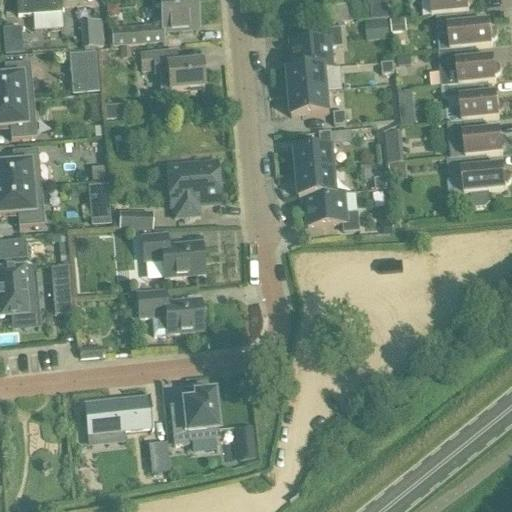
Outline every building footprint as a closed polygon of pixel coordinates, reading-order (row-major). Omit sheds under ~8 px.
[(16,0),(18,18),(60,15),(59,0),(16,0)] [(175,0),(151,2),(150,2),(153,28),(111,31),(113,47),(162,43),(161,35),(197,32),(194,0),(175,0)] [(357,18),(355,7),(353,0),(323,0),(327,26),(357,22),(357,18)] [(418,0),(419,3),(429,2),(431,18),(435,17),(448,16),(464,14),(468,14),(468,7),(469,7),(472,5),(473,3),(472,0),(418,0)] [(355,7),(357,18),(367,17),(366,5),(355,7)] [(106,9),(107,19),(114,18),(117,15),(116,7),(105,8),(106,9)] [(448,16),(435,17),(439,52),(449,51),(449,52),(467,50),(492,48),(491,41),(492,41),(495,40),(496,37),(496,34),(494,31),(490,30),(489,23),(465,26),(464,14),(448,16)] [(391,23),(392,34),(406,32),(404,22),(391,23)] [(101,23),(80,25),(81,50),(102,49),(101,23)] [(366,25),(367,44),(389,42),(388,24),(366,25)] [(290,73),(325,70),(333,69),(331,50),(342,48),(341,31),(325,32),(326,41),(290,44),(292,63),(289,63),(290,73)] [(131,48),(121,48),(122,59),(132,58),(131,48)] [(439,52),(437,53),(441,89),(458,87),(471,86),(495,84),(494,77),(495,77),(498,76),(500,73),(499,70),(497,67),(494,66),(493,66),(493,59),(468,62),(467,50),(449,52),(449,51),(439,52)] [(93,53),(68,55),(69,68),(94,66),(93,53)] [(153,72),(153,73),(158,73),(160,93),(203,89),(200,63),(177,66),(176,53),(140,56),(141,73),(153,72)] [(397,59),(398,69),(411,67),(410,58),(397,59)] [(0,105),(32,103),(29,65),(3,67),(4,80),(0,80),(0,105)] [(394,78),(393,66),(381,67),(382,79),(394,78)] [(327,93),(325,70),(290,73),(287,73),(289,97),(327,93)] [(458,87),(441,89),(442,101),(448,100),(449,110),(446,113),(447,121),(450,124),(474,122),(498,120),(496,95),(490,96),(472,98),(471,86),(458,87)] [(327,93),(289,97),(291,120),(329,117),(327,93)] [(36,140),(32,103),(0,105),(0,130),(9,130),(10,142),(36,140)] [(333,115),(334,129),(346,128),(345,114),(333,115)] [(413,114),(400,115),(401,129),(414,128),(413,114)] [(130,126),(130,116),(112,117),(112,126),(130,126)] [(450,124),(446,125),(450,161),(465,159),(478,158),(502,156),(500,131),(475,134),(474,122),(450,124)] [(102,128),(93,130),(94,140),(103,139),(102,128)] [(319,134),(320,150),(332,149),(331,133),(319,134)] [(384,139),(385,147),(397,146),(396,138),(384,139)] [(297,178),(335,175),(332,151),(295,155),(297,178)] [(0,193),(40,190),(37,152),(11,154),(12,167),(0,167),(0,193)] [(450,161),(446,161),(448,182),(462,181),(463,196),(469,195),(470,206),(475,210),(485,209),(489,204),(488,193),(505,192),(505,185),(506,185),(509,184),(510,181),(510,178),(508,175),(505,174),(504,174),(503,167),(488,169),(479,170),(478,158),(465,159),(450,161)] [(166,168),(169,210),(171,210),(172,221),(199,218),(198,207),(219,205),(215,164),(166,168)] [(388,169),(389,182),(406,180),(405,168),(388,169)] [(337,198),(335,175),(297,178),(299,202),(302,201),(337,198)] [(386,191),(385,179),(373,180),(374,192),(386,191)] [(108,187),(90,189),(93,228),(111,226),(108,187)] [(43,227),(40,190),(0,193),(0,218),(16,217),(17,230),(43,227)] [(337,198),(302,201),(303,212),(306,211),(308,230),(343,227),(344,235),(360,234),(358,216),(347,217),(345,198),(341,198),(337,198)] [(119,215),(118,231),(152,232),(152,216),(119,215)] [(382,218),(383,236),(393,235),(391,217),(382,218)] [(140,237),(142,263),(160,262),(161,281),(181,279),(181,277),(201,276),(200,248),(166,250),(165,236),(140,237)] [(26,261),(24,243),(0,244),(0,263),(4,263),(4,271),(0,271),(0,318),(26,316),(24,301),(36,300),(34,268),(9,271),(9,263),(26,261)] [(67,269),(51,271),(52,285),(68,284),(67,269)] [(165,306),(165,295),(137,296),(138,322),(152,321),(153,340),(198,336),(197,304),(165,306)] [(79,351),(80,361),(93,360),(92,350),(79,351)] [(218,441),(214,394),(211,395),(210,391),(197,392),(197,396),(194,396),(195,402),(182,404),(184,419),(170,421),(173,449),(188,447),(188,444),(218,441)] [(124,434),(153,431),(149,400),(85,407),(89,436),(89,437),(89,438),(124,434)] [(166,445),(148,447),(151,476),(169,474),(166,445)]
